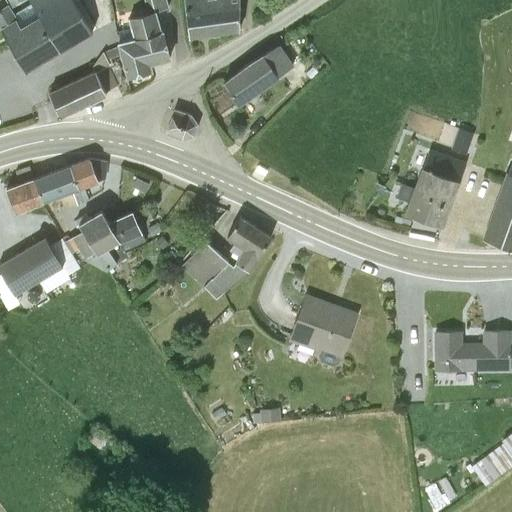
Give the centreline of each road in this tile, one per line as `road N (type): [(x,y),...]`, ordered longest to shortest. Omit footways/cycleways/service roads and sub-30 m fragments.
road 1 (secondary): [(89,137),(138,149),(392,253),(437,264),(511,266)]
road 2 (unclassified): [(89,137),(314,0)]
